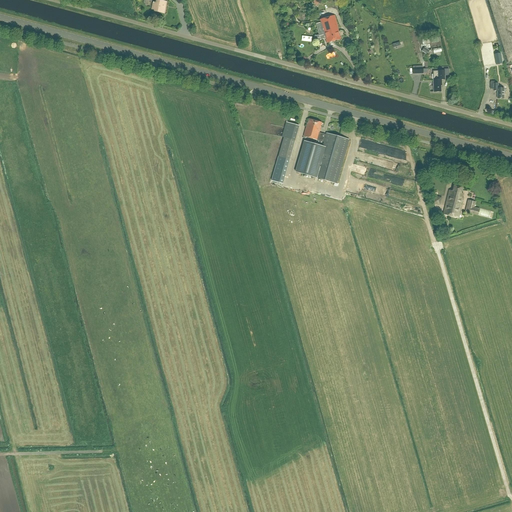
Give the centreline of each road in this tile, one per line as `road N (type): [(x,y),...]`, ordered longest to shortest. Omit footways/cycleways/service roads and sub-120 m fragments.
road 1 (tertiary): [(511,156),(0,16)]
road 2 (unclassified): [(511,124),(54,0)]
